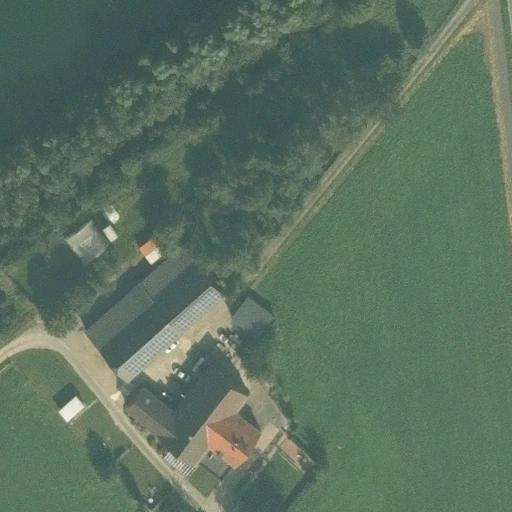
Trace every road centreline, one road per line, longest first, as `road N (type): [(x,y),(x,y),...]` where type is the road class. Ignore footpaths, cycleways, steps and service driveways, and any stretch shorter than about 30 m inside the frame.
road 1 (track): [(106,404),(234,295),(477,0)]
road 2 (track): [(208,317),(273,422),(203,509)]
road 3 (track): [(106,404),(39,322),(0,353)]
road 4 (track): [(205,511),(106,404)]
